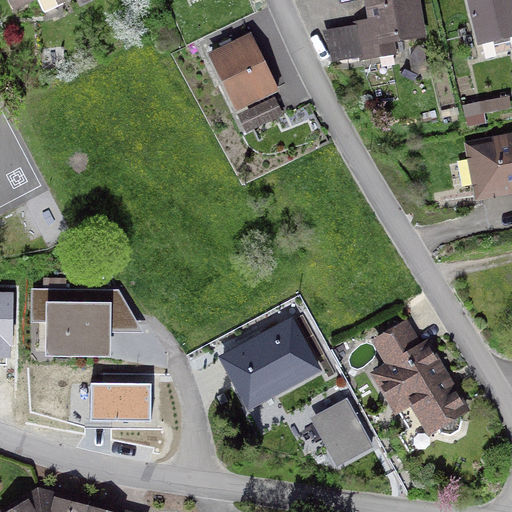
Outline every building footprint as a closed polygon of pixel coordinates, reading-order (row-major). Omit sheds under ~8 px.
[(375,42),(419,34),(413,0),(367,0),(371,22),(355,25),(361,57),(378,54),(375,42)] [(468,0),(479,43),(511,35),(511,8),(510,0),(468,0)] [(243,105),(274,90),(249,38),(209,58),(245,131),(279,115),(272,101),(247,113),(243,105)] [(477,197),(511,190),(511,139),(468,148),(477,197)] [(12,294),(0,293),(0,356),(10,356),(10,344),(11,344),(12,294)] [(110,307),(48,306),(47,356),(109,357),(110,307)] [(273,394),(315,371),(289,322),(221,359),(243,401),(269,387),(273,394)] [(440,381),(443,379),(424,346),(417,350),(403,326),(375,343),(389,367),(374,376),(395,410),(410,401),(428,431),(434,427),(438,434),(449,437),(457,431),(460,421),(456,415),(462,411),(450,390),(446,392),(440,381)] [(149,386),(94,386),(93,418),(149,418),(149,386)] [(347,396),(310,416),(336,464),(373,444),(347,396)] [(98,511),(37,496),(10,511),(98,511)]
